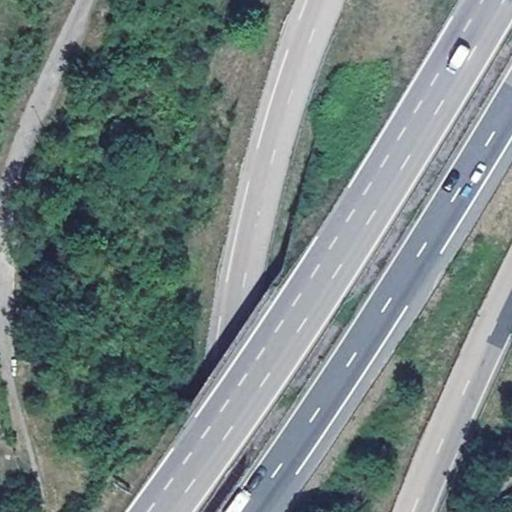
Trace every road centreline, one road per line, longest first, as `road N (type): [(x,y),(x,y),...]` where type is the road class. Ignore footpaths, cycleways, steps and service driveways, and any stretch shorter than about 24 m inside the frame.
road 1 (motorway): [(491,0),(333,262),(159,511)]
road 2 (motorway): [(325,0),(255,221),(218,511)]
road 3 (motorway): [(249,511),(511,104)]
road 4 (residential): [(85,0),(9,175),(1,263)]
road 5 (motorway): [(412,511),(511,287)]
